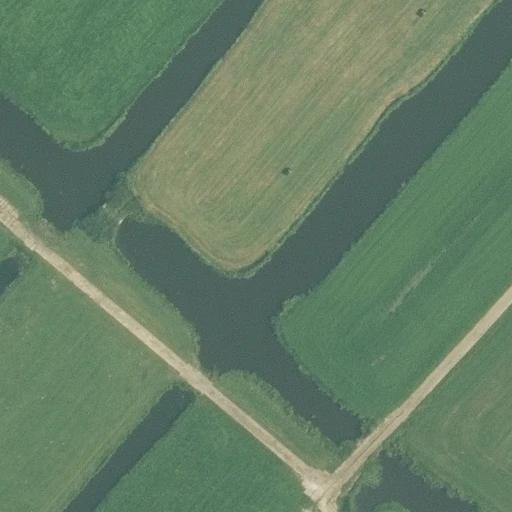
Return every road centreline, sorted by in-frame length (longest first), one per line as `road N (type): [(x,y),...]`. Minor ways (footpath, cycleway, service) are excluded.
road 1 (track): [(331,511),(324,501),(347,476),(251,396),(212,387),(177,364)]
road 2 (track): [(347,476),(511,291)]
